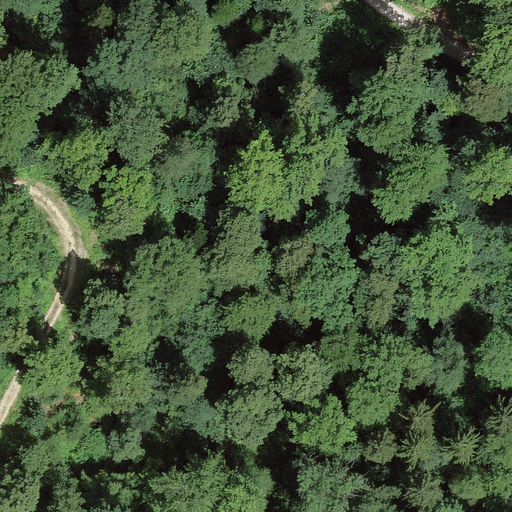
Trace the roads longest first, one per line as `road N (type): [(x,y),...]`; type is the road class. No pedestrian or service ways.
road 1 (track): [(0,414),(62,298),(69,251),(69,225),(55,203),(39,189),(0,179)]
road 2 (track): [(373,0),(511,83)]
